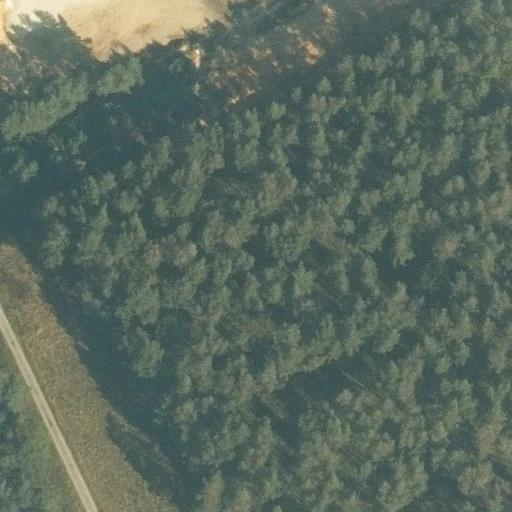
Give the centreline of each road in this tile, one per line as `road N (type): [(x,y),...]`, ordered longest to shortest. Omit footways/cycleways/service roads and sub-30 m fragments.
road 1 (track): [(0,103),(260,0)]
road 2 (track): [(0,331),(87,511)]
